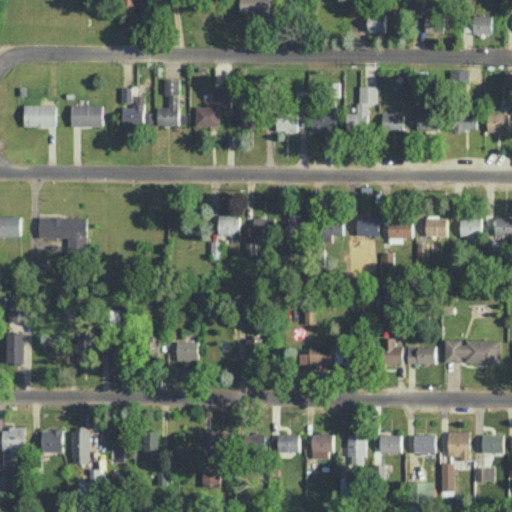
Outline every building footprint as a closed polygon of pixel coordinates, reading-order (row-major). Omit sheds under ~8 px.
[(270,0),(241,0),(241,13),(270,13),(270,0)] [(430,0),(423,0),(419,0),(419,14),(426,14),(426,32),(446,31),(445,12),(430,13),(430,0)] [(386,31),(387,13),(369,13),(369,30),(386,31)] [(493,32),(493,14),(474,14),(474,20),(464,20),(465,32),(493,32)] [(469,69),(451,69),(451,81),(469,81),(469,69)] [(179,125),(179,78),(165,77),(165,94),(169,94),(169,106),(158,106),(158,124),(179,125)] [(379,85),(359,85),(359,112),(347,112),(347,129),(369,129),(369,102),(379,102),(379,85)] [(123,106),(123,125),(145,124),(144,94),(133,94),(132,86),(122,86),(123,101),(133,101),(133,106),(123,106)] [(197,105),(196,124),(220,125),(221,109),(231,110),(232,88),(213,87),(213,106),(197,105)] [(24,125),(56,126),(56,104),(24,103),(24,125)] [(104,104),(72,104),(71,125),(103,125),(104,104)] [(336,130),(337,106),(312,105),(312,129),(336,130)] [(261,126),(260,106),(241,106),(241,127),(261,126)] [(418,131),(439,130),(439,111),(417,111),(418,131)] [(383,130),(404,130),(405,112),(383,112),(383,130)] [(453,130),(478,129),(477,112),(453,113),(453,130)] [(488,112),(488,132),(511,132),(511,113),(488,112)] [(278,131),(299,131),(298,113),(277,114),(278,131)] [(240,234),(240,215),(219,214),(219,234),(240,234)] [(0,215),(0,235),(21,235),(21,215),(0,215)] [(289,215),(288,233),(309,234),(310,216),(289,215)] [(358,234),(379,234),(379,215),(357,215),(358,234)] [(39,236),(69,236),(68,249),(87,249),(88,217),(39,216),(39,236)] [(448,235),(448,217),(427,216),(426,234),(448,235)] [(511,216),(496,216),(495,234),(511,234),(511,216)] [(274,237),(275,217),(254,217),(254,237),(274,237)] [(461,235),(482,235),(482,217),(461,217),(461,235)] [(344,234),(343,219),(323,220),(323,241),(333,240),(333,234),(344,234)] [(413,237),(413,219),(389,219),(389,242),(403,242),(403,237),(413,237)] [(349,254),(361,254),(362,240),(349,240),(349,254)] [(10,320),(28,320),(27,302),(9,303),(10,320)] [(305,308),(305,323),(315,323),(315,308),(305,308)] [(119,309),(107,309),(107,322),(119,322),(119,309)] [(24,332),(7,332),(6,361),(23,361),(24,332)] [(159,334),(148,334),(149,357),(160,357),(159,334)] [(404,345),(396,345),(396,337),(382,336),(382,362),(404,362),(404,345)] [(90,361),(91,338),(77,337),(77,360),(90,361)] [(445,361),(464,361),(501,362),(501,339),(464,338),(446,338),(445,361)] [(178,359),(199,359),(199,340),(177,340),(178,359)] [(300,353),(300,363),(332,364),(332,345),(310,344),(310,353),(300,353)] [(408,362),(436,362),(437,345),(409,345),(408,362)] [(4,426),(3,465),(23,465),(24,427),(4,426)] [(43,451),(64,451),(64,428),(42,429),(43,451)] [(72,462),(90,461),(89,428),(71,428),(72,462)] [(158,457),(158,429),(143,430),(144,457),(158,457)] [(232,431),(211,430),(210,452),(231,453),(232,431)] [(470,430),(449,430),(449,455),(460,455),(460,459),(471,459),(470,430)] [(266,432),(248,431),(248,447),(265,448),(266,432)] [(279,451),(300,450),(299,433),(278,433),(279,451)] [(313,457),(332,457),(332,433),(312,433),(313,457)] [(349,463),(365,463),(365,433),(349,433),(349,463)] [(402,451),(402,433),(381,433),(381,451),(402,451)] [(436,434),(415,433),(414,452),(436,452),(436,434)] [(504,452),(504,433),(483,433),(483,452),(504,452)] [(442,490),(455,490),(455,462),(442,461),(442,490)] [(495,480),(495,466),(476,465),(476,479),(495,480)] [(90,468),(90,480),(80,480),(80,494),(95,493),(95,477),(99,477),(99,468),(90,468)] [(202,486),(220,486),(220,470),(203,469),(202,486)] [(158,484),(170,484),(170,470),(157,470),(158,484)] [(0,491),(12,491),(11,475),(0,475),(0,491)] [(435,506),(434,480),(408,481),(409,507),(435,506)]
